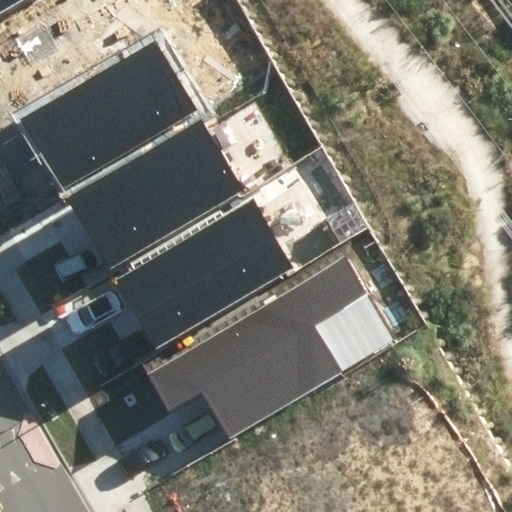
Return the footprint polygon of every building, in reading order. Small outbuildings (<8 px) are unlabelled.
[(0,0),(0,10),(17,0),(0,0)] [(59,185),(197,105),(158,40),(20,119),(59,185)] [(103,268),(241,188),(203,121),(67,201),(103,268)] [(154,347),(292,266),(254,200),(118,280),(154,347)] [(204,390),(231,436),(395,341),(347,258),(146,374),(168,411),(204,390)]
